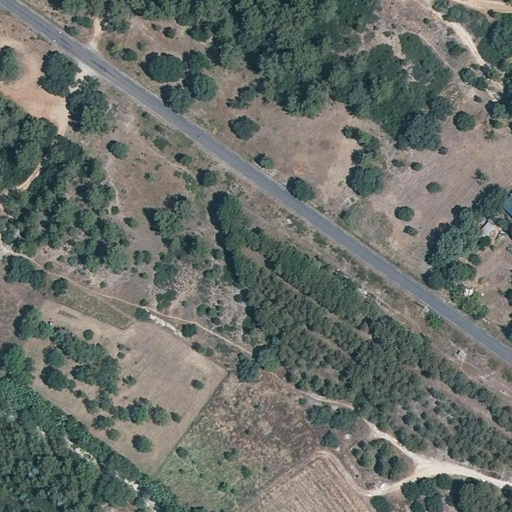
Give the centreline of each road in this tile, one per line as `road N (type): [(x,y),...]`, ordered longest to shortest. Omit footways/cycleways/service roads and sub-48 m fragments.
road 1 (tertiary): [(4,0),(511,358)]
road 2 (track): [(511,101),(464,31),(427,0)]
